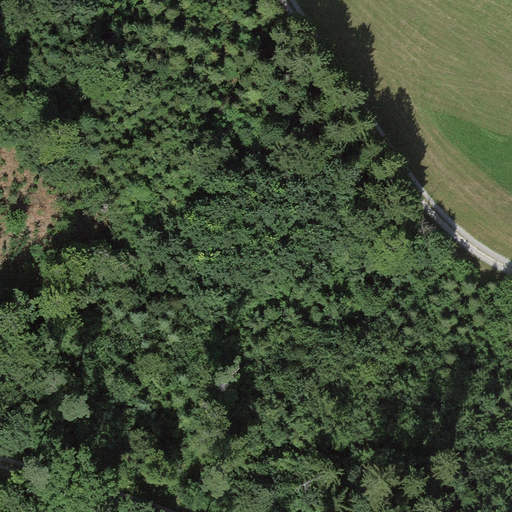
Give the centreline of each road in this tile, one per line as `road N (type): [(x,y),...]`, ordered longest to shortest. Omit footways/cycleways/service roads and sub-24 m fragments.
road 1 (track): [(287,0),(457,246),(511,279)]
road 2 (track): [(0,460),(141,511)]
